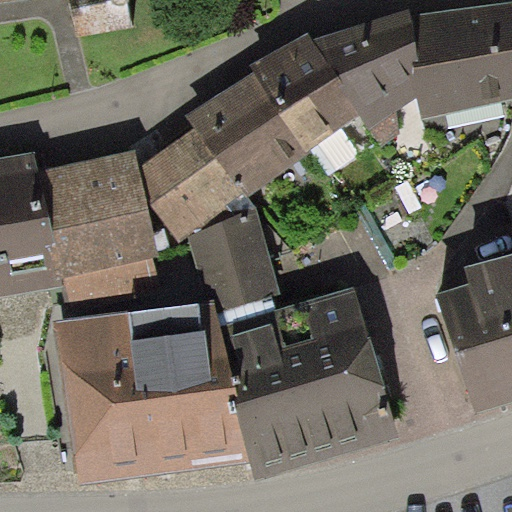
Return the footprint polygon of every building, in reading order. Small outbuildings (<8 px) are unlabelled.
[(0,0),(0,6),(41,0),(70,0),(77,38),(132,28),(127,0),(0,0)] [(511,10),(428,18),(436,115),(511,108),(511,10)] [(355,33),(261,93),(309,160),(370,120),(388,144),(436,115),(428,18),(355,33)] [(261,93),(205,133),(253,200),(309,160),(261,93)] [(205,133),(150,173),(155,202),(189,251),(253,200),(205,133)] [(147,158),(45,178),(66,283),(71,312),(173,292),(155,202),(150,173),(147,158)] [(44,160),(0,167),(0,294),(66,283),(45,178),(44,160)] [(197,245),(216,306),(282,287),(264,226),(197,245)] [(511,255),(465,271),(469,285),(436,296),(476,417),(511,404),(511,255)] [(409,434),(368,301),(229,346),(219,314),(69,334),(96,480),(262,464),(264,477),(409,434)]
